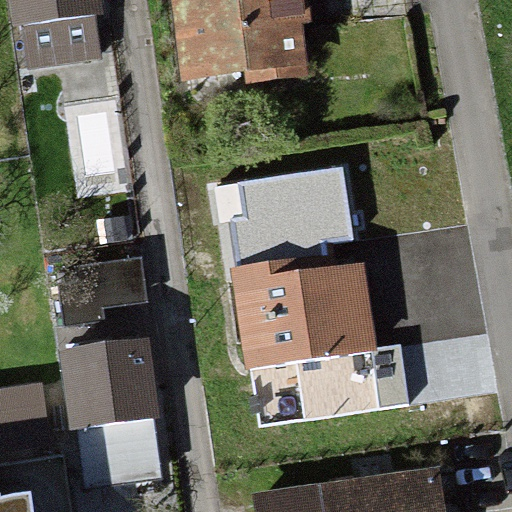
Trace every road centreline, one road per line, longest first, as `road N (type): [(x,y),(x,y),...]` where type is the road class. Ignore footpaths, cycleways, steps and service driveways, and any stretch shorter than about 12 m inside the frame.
road 1 (residential): [(214,511),(138,0)]
road 2 (residential): [(511,396),(455,0)]
